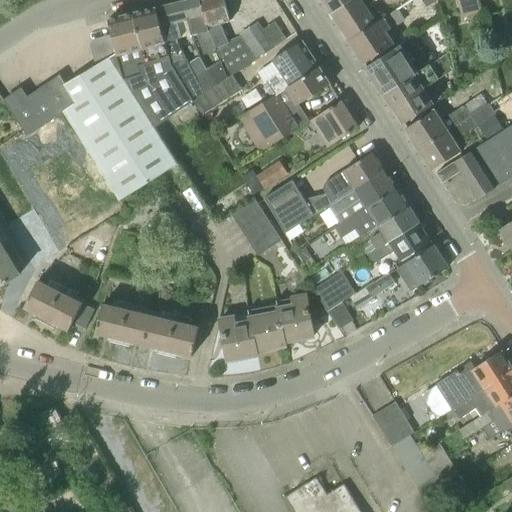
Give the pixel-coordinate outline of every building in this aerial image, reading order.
[(216,52),(213,43),(200,0),(187,0),(183,1),(187,18),(192,36),(196,35),(204,57),(216,52)] [(200,0),(213,43),(216,52),(221,62),(227,79),(234,74),(286,40),(274,21),(262,28),(258,21),(239,33),(240,35),(226,41),(220,24),(230,21),(224,0),(200,0)] [(323,0),(331,12),(350,0),(323,0)] [(350,41),(377,23),(366,6),(375,0),(350,0),(331,12),(350,41)] [(477,0),(457,0),(462,18),(481,13),(477,0)] [(187,18),(183,1),(156,8),(172,66),(193,102),(217,85),(209,69),(194,77),(180,51),(179,51),(178,39),(182,38),(177,21),(187,18)] [(156,8),(131,15),(148,71),(175,115),(193,102),(172,66),(156,8)] [(377,23),(350,41),(364,63),(394,44),(386,31),(403,20),(397,9),(377,23)] [(154,129),(175,115),(148,71),(131,15),(108,21),(113,39),(128,87),(154,129)] [(412,37),(366,66),(384,94),(434,61),(428,51),(423,54),(412,37)] [(177,164),(154,129),(128,87),(113,39),(93,43),(99,63),(65,83),(60,74),(28,96),(22,87),(3,100),(28,136),(64,112),(120,200),(177,164)] [(269,99),(319,67),(302,40),(271,60),(279,73),(261,85),(269,99)] [(434,61),(384,94),(403,124),(434,104),(423,88),(453,69),(449,51),(434,61)] [(199,56),(189,62),(197,74),(207,68),(199,56)] [(227,79),(221,62),(209,69),(217,85),(227,79)] [(319,67),(269,99),(249,112),(270,145),(282,138),(304,124),(308,121),(298,105),(330,84),(319,67)] [(244,89),(235,76),(196,102),(205,115),(244,89)] [(419,148),(487,104),(503,94),(500,86),(489,89),(440,121),(433,110),(406,128),(419,148)] [(341,101),(322,113),(310,120),(327,147),(358,128),(341,101)] [(487,104),(419,148),(433,170),(461,152),(453,141),(494,115),(487,104)] [(243,122),(249,118),(244,110),(238,114),(243,122)] [(511,177),(511,124),(455,161),(462,171),(480,199),(511,177)] [(289,232),(331,205),(385,170),(374,152),(326,182),(325,183),(325,184),(325,186),(325,188),(325,190),(326,192),(306,197),(294,179),(266,197),(289,232)] [(289,172),(281,160),(258,174),(266,186),(289,172)] [(462,171),(455,161),(437,174),(443,183),(462,171)] [(385,170),(331,205),(337,215),(334,218),(339,226),(350,219),(398,188),(385,170)] [(410,208),(398,188),(350,219),(339,226),(337,228),(343,237),(356,229),(361,238),(410,208)] [(254,199),(231,214),(258,255),(281,240),(254,199)] [(377,249),(419,222),(410,208),(361,238),(347,246),(351,252),(371,240),(377,249)] [(511,249),(511,221),(499,229),(511,249)] [(419,222),(377,249),(365,256),(372,266),(395,251),(401,260),(431,241),(419,222)] [(0,286),(21,274),(0,240),(0,238),(7,234),(0,223),(0,286)] [(320,258),(346,242),(336,227),(311,244),(320,258)] [(434,245),(398,268),(412,290),(448,267),(434,245)] [(311,258),(305,262),(309,269),(316,265),(311,258)] [(396,283),(390,273),(367,287),(373,297),(396,283)] [(328,309),(342,301),(350,296),(338,275),(315,288),(328,309)] [(38,280),(24,308),(69,330),(73,322),(86,328),(96,307),(84,300),(83,303),(73,298),(76,292),(51,280),(48,285),(38,280)] [(279,310),(285,341),(313,336),(306,295),(293,297),(295,304),(278,307),(279,310)] [(342,301),(328,309),(339,329),(353,320),(342,301)] [(102,305),(95,334),(192,357),(199,327),(188,325),(189,319),(163,312),(161,319),(140,314),(141,308),(114,302),(113,308),(102,305)] [(285,341),(279,310),(250,315),(251,319),(257,351),(285,346),(285,341)] [(258,355),(257,351),(251,319),(233,322),(232,317),(220,319),(228,361),(258,355)] [(437,383),(453,407),(511,368),(511,365),(502,350),(474,368),(470,362),(437,383)] [(511,368),(453,407),(454,409),(457,414),(459,418),(476,407),(481,415),(511,395),(511,368)] [(511,395),(481,415),(460,429),(466,439),(482,429),(480,426),(494,417),(505,434),(511,428),(511,395)] [(404,438),(410,434),(415,431),(396,401),(385,408),(404,438)] [(48,438),(65,428),(54,408),(36,417),(48,438)] [(385,408),(374,416),(393,445),(404,438),(385,408)] [(457,414),(454,409),(443,415),(447,420),(457,414)] [(404,438),(393,445),(392,446),(398,456),(417,444),(410,434),(404,438)] [(417,444),(398,456),(405,467),(423,455),(417,444)] [(424,456),(430,465),(437,476),(443,486),(461,475),(442,445),(424,456)] [(423,455),(405,467),(411,477),(430,465),(424,456),(423,455)] [(418,487),(437,476),(430,465),(411,477),(418,487)] [(437,476),(418,487),(425,498),(443,486),(437,476)] [(474,492),(463,476),(446,487),(457,503),(474,492)] [(360,511),(343,484),(327,494),(316,477),(285,496),(295,511),(360,511)] [(481,511),(488,508),(482,499),(469,508),(471,511),(481,511)] [(442,511),(436,501),(422,510),(423,511),(442,511)]
